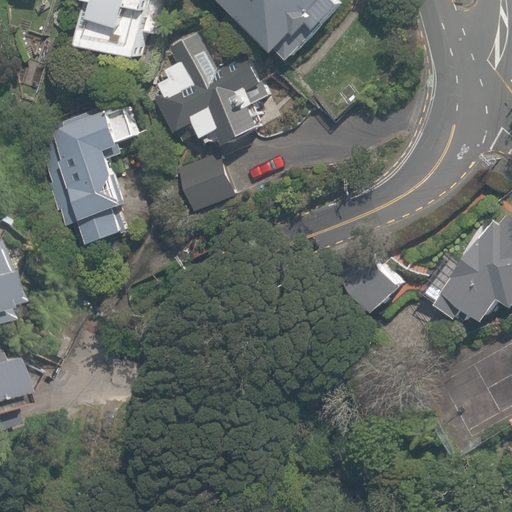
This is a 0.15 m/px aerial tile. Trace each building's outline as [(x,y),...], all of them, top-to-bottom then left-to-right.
[(157,36),(163,0),(82,0),(80,8),(88,10),(77,53),(142,64),(147,34),(157,36)] [(215,0),(296,75),(355,12),(341,0),(215,0)] [(224,69),(205,34),(165,55),(186,94),(165,105),(185,142),(213,127),(226,152),(259,134),(247,112),(271,99),(248,56),(224,69)] [(96,112),(40,126),(67,230),(82,226),(88,250),(137,237),(116,158),(143,150),(133,110),(98,119),(96,112)] [(221,151),(178,168),(196,217),(240,200),(221,151)] [(491,332),(510,306),(511,307),(511,223),(503,217),(437,310),(464,329),(471,318),(491,332)] [(0,235),(0,308),(7,312),(25,279),(3,267),(16,244),(0,235)] [(411,292),(389,267),(356,296),(378,321),(411,292)] [(0,415),(18,410),(38,370),(0,351),(0,415)]
